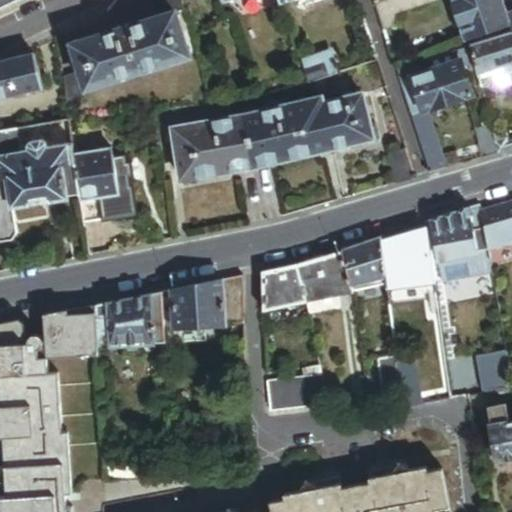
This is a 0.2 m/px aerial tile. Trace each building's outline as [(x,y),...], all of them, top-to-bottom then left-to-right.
[(0,0),(0,10),(22,0),(0,0)] [(181,0),(143,0),(155,7),(159,20),(176,14),(185,11),(181,0)] [(384,0),(375,3),(384,31),(391,29),(394,26),(394,21),(394,16),(438,2),(441,0),(384,0)] [(511,10),(508,12),(504,0),(453,0),(466,40),(511,26),(511,10)] [(159,20),(74,47),(88,89),(189,57),(176,14),(159,20)] [(511,63),(511,32),(472,45),(476,62),(476,63),(479,75),(511,63)] [(476,62),(472,45),(434,57),(437,69),(462,61),(464,66),(476,62)] [(340,73),(333,54),(303,64),(309,84),(340,73)] [(36,56),(0,64),(0,97),(44,87),(36,56)] [(412,77),(437,69),(434,57),(404,67),(406,73),(399,76),(422,147),(438,142),(428,110),(424,111),(412,77)] [(473,95),(464,66),(462,61),(437,69),(412,77),(424,111),(428,110),(473,95)] [(404,67),(397,69),(399,76),(406,73),(404,67)] [(79,77),(64,82),(68,108),(87,102),(79,77)] [(322,105),(333,148),(372,139),(361,95),(322,105)] [(256,167),(333,148),(322,105),(321,100),(246,117),(256,167)] [(182,179),(256,167),(246,117),(175,129),(177,143),(179,156),(182,179)] [(74,145),(70,121),(53,124),(57,147),(74,145)] [(483,158),(498,154),(495,142),(492,131),(491,126),(476,129),(483,158)] [(505,128),(492,131),(495,142),(508,138),(505,128)] [(0,156),(20,153),(16,130),(0,132),(0,156)] [(498,154),(511,149),(511,136),(508,138),(495,142),(498,154)] [(31,152),(49,149),(48,144),(43,141),(33,143),(30,147),(31,152)] [(431,173),(447,169),(438,142),(422,147),(431,173)] [(179,156),(177,143),(167,144),(169,157),(179,156)] [(70,197),(82,196),(77,160),(74,145),(57,147),(49,149),(31,152),(20,153),(0,156),(0,177),(7,176),(14,208),(17,207),(69,198),(70,197)] [(398,184),(416,178),(406,148),(388,154),(398,184)] [(82,196),(82,197),(102,194),(120,191),(115,162),(114,149),(100,151),(101,156),(77,160),(82,196)] [(126,168),(125,160),(115,162),(120,191),(102,194),(82,197),(83,204),(86,228),(139,220),(135,191),(132,192),(131,182),(134,181),(132,167),(126,168)] [(0,242),(15,240),(20,234),(17,207),(14,208),(7,176),(0,177),(0,242)] [(511,201),(483,211),(490,249),(511,245),(511,201)] [(483,211),(482,205),(472,208),(480,252),(490,249),(483,211)] [(472,208),(432,221),(440,260),(480,252),(472,208)] [(389,293),(437,287),(428,222),(384,237),(387,277),(388,286),(389,293)] [(387,277),(384,237),(344,250),(345,252),(353,286),(387,277)] [(353,286),(345,252),(298,266),(307,302),(354,292),(353,286)] [(307,302),(298,266),(264,273),(265,310),(307,302)] [(235,279),(173,291),(174,312),(175,328),(246,324),(244,276),(235,279)] [(388,286),(387,277),(353,286),(354,292),(388,286)] [(437,287),(389,293),(390,302),(438,296),(437,287)] [(162,293),(164,312),(174,312),(173,291),(162,293)] [(112,346),(166,342),(165,328),(164,312),(162,293),(108,304),(111,336),(112,346)] [(111,336),(108,304),(97,306),(100,336),(111,336)] [(100,336),(97,306),(46,316),(48,344),(46,344),(45,340),(43,338),(40,337),(37,337),(35,337),(33,339),(31,341),(30,345),(28,345),(27,326),(21,321),(0,324),(0,367),(1,367),(2,379),(10,498),(4,499),(5,511),(75,511),(75,508),(70,508),(69,494),(64,433),(61,373),(51,374),(50,360),(102,356),(100,336)] [(174,312),(164,312),(165,328),(175,328),(174,312)] [(398,357),(402,394),(421,392),(416,355),(398,357)] [(385,396),(402,394),(398,357),(398,356),(380,358),(385,396)] [(505,360),(481,365),(486,389),(510,383),(505,360)] [(305,378),(323,376),(321,369),(304,370),(305,378)] [(272,413),(329,405),(323,376),(305,378),(268,382),(268,385),(272,413)] [(507,405),(489,409),(499,459),(511,456),(511,422),(510,423),(507,405)] [(71,433),(64,433),(69,494),(75,494),(71,433)] [(382,476),(381,470),(369,473),(370,483),(343,489),(340,479),(329,481),(330,486),(318,489),(318,488),(318,487),(317,487),(317,486),(316,485),(316,484),(315,484),(313,483),(310,483),(308,484),(306,486),(305,487),(305,492),(287,496),(287,499),(273,503),(275,511),(238,511),(237,510),(232,510),(231,511),(229,511),(451,511),(443,469),(428,472),(427,467),(409,471),(409,469),(408,467),(405,465),(400,465),(397,467),(396,467),(396,468),(396,469),(396,470),(395,470),(395,471),(395,472),(396,473),(382,476)] [(397,467),(381,470),(382,476),(396,473),(395,472),(395,471),(395,470),(396,470),(396,469),(396,468),(396,467),(397,467)] [(329,481),(315,484),(316,484),(316,485),(317,486),(317,487),(318,487),(318,488),(318,489),(330,486),(329,481)]
